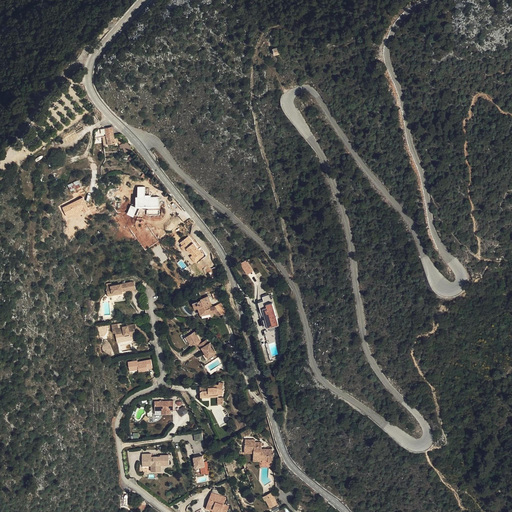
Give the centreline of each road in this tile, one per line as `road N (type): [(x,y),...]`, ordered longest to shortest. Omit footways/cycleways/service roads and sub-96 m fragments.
road 1 (tertiary): [(137,142),(155,141),(265,247),(293,284),(315,367),(328,385),(421,445),(426,427),(368,353),(341,202),(289,102),(298,89),(316,95),(405,214),(438,283),(454,287),(460,273),(434,233),(387,60),(397,23),(432,0)]
road 2 (tertiary): [(137,142),(226,262),(285,456),(345,511)]
road 3 (residential): [(168,511),(126,481),(116,424),(129,398),(161,377),(148,292)]
road 4 (tertiary): [(142,0),(92,60),(89,79),(102,106),(137,142)]
